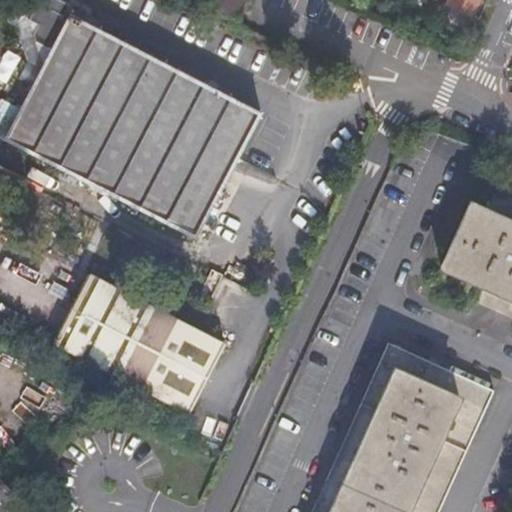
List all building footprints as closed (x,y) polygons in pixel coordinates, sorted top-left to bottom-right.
[(45,39),(66,0),(36,0),(35,0),(29,12),(39,18),(34,29),(36,34),(45,39)] [(482,0),(449,0),(449,2),(476,14),(482,0)] [(53,74),(20,140),(193,231),(260,104),(107,25),(69,5),(37,65),(53,74)] [(14,136),(20,140),(53,74),(37,65),(37,66),(27,85),(39,91),(14,136)] [(39,91),(27,85),(3,131),(14,136),(39,91)] [(511,310),(511,230),(465,210),(436,275),(511,310)] [(186,407),(222,338),(92,276),(55,345),(186,407)] [(436,511),(489,395),(382,347),(324,472),(306,511),(436,511)]
